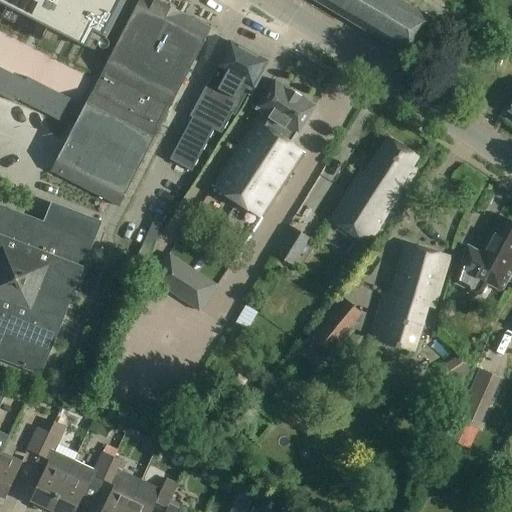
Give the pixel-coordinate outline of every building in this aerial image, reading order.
[(5,0),(80,37),(85,28),(106,38),(125,0),(5,0)] [(147,0),(144,0),(58,167),(53,177),(121,212),(213,34),(210,32),(212,29),(197,22),(196,25),(147,0)] [(313,0),(412,60),(435,22),(398,0),(313,0)] [(269,63),(231,42),(216,69),(216,70),(190,118),(193,120),(172,160),(193,172),(214,132),(220,135),(231,116),(234,117),(246,96),(250,98),(269,63)] [(316,108),(285,87),(276,82),(250,121),(253,123),(214,183),(265,217),(306,155),(291,146),(316,108)] [(397,194),(419,158),(389,139),(366,176),(361,172),(329,222),(367,247),(400,196),(397,194)] [(46,224),(0,205),(0,358),(40,375),(102,224),(54,204),(46,224)] [(146,268),(164,224),(155,220),(136,264),(146,268)] [(456,287),(475,297),(477,292),(482,295),(487,285),(503,294),(511,277),(511,225),(502,220),(488,246),(487,247),(488,248),(484,257),(472,251),(463,271),(464,272),(456,287)] [(293,266),(311,238),(292,225),(274,253),(293,266)] [(434,310),(450,257),(405,243),(389,295),(382,293),(368,339),(414,353),(428,308),(434,310)] [(219,286),(168,254),(151,281),(201,313),(219,286)] [(317,369),(363,314),(342,297),(301,346),(305,349),(300,355),(317,369)] [(499,364),(511,347),(511,346),(503,340),(490,357),(499,364)] [(469,393),(459,417),(472,423),(482,399),(469,393)] [(222,410),(228,401),(218,395),(212,403),(222,410)] [(422,420),(436,425),(442,407),(429,402),(422,420)] [(457,421),(449,441),(459,445),(467,425),(457,421)] [(51,511),(74,462),(54,452),(66,428),(55,422),(39,456),(50,461),(31,502),(51,511)] [(39,456),(49,433),(38,428),(27,451),(39,456)] [(0,456),(2,453),(9,437),(0,432),(0,456)] [(115,457),(117,452),(105,447),(103,452),(115,457)] [(2,453),(0,456),(0,497),(5,500),(22,463),(2,453)] [(94,471),(92,476),(103,481),(114,458),(103,453),(94,471)] [(199,476),(206,461),(194,456),(188,471),(199,476)] [(115,486),(122,472),(125,463),(114,458),(103,481),(115,486)] [(92,476),(94,471),(74,462),(51,511),(53,511),(75,511),(91,479),(92,476)] [(126,511),(141,481),(122,472),(115,486),(113,490),(102,511),(126,511)] [(167,508),(169,504),(178,485),(166,480),(161,490),(156,503),(167,508)] [(156,503),(161,490),(141,481),(126,511),(151,511),(156,503)]
